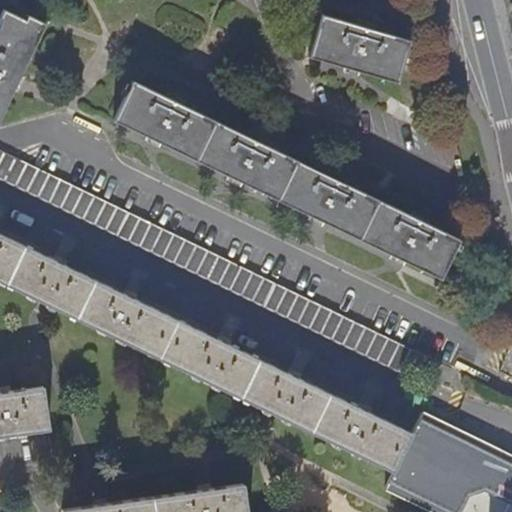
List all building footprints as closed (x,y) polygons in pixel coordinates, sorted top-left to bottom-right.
[(18,75),(44,23),(24,14),(21,18),(3,10),(0,15),(0,114),(17,78),(24,80),(25,79),(18,75)] [(357,25),(323,15),(311,57),(358,71),(357,76),(359,76),(361,71),(397,82),(409,40),(377,31),(379,25),(357,19),(356,22),(358,22),(357,25)] [(166,97),(132,80),(113,121),(158,142),(156,147),(158,148),(161,144),(240,182),(237,186),(239,187),(242,182),(321,220),(319,225),(321,226),(323,221),(404,260),(401,265),(403,266),(406,261),(440,277),(459,237),(430,223),(432,219),(413,209),(411,211),(413,212),(411,214),(347,183),(349,179),(330,169),(328,172),(329,172),(328,174),(266,144),(267,140),(248,130),(246,133),(248,134),(247,135),(184,105),(186,100),(166,91),(165,93),(167,95),(166,97)] [(433,360),(421,354),(0,150),(0,179),(410,378),(422,384),(433,360)] [(501,511),(507,500),(511,502),(511,456),(420,413),(410,432),(369,412),(369,411),(358,405),(356,407),(299,379),(300,377),(288,371),(286,373),(229,345),(229,343),(217,337),(216,339),(135,300),(136,298),(124,292),(123,294),(65,266),(66,264),(54,258),(53,260),(0,234),(0,282),(391,472),(383,488),(433,511),(501,511)] [(0,435),(48,429),(41,386),(8,390),(8,388),(0,389),(0,435)] [(61,509),(61,511),(246,511),(243,483),(210,487),(210,485),(197,486),(197,489),(108,502),(106,499),(93,501),(93,505),(61,509)] [(511,511),(511,502),(507,500),(501,511),(511,511)]
